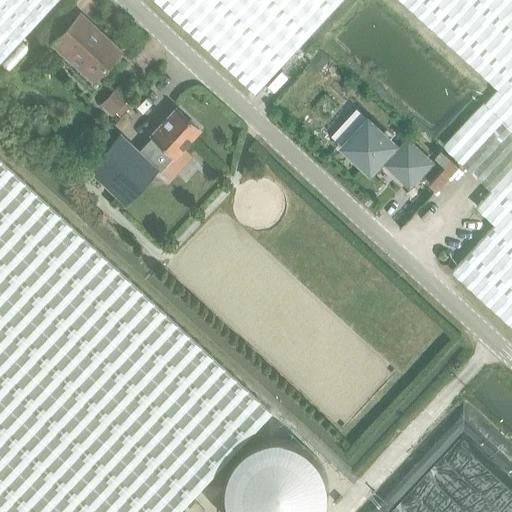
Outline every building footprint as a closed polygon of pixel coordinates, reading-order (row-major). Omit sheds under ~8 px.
[(0,0),(0,60),(55,0),(0,0)] [(156,0),(236,73),(252,88),(255,91),(339,0),(156,0)] [(511,0),(402,0),(496,87),(484,100),(511,125),(511,165),(491,187),(474,206),(493,222),(449,270),(511,327),(511,0)] [(91,80),(116,53),(99,37),(102,34),(79,13),(51,43),(91,80)] [(320,49),(308,62),(318,70),(329,58),(320,49)] [(99,103),(115,119),(130,104),(113,88),(99,103)] [(444,144),(491,187),(511,165),(511,125),(484,100),(444,144)] [(172,155),(197,129),(174,108),(150,134),(152,136),(139,150),(119,132),(85,168),(123,203),(157,168),(154,166),(168,151),(172,155)] [(410,182),(429,161),(408,142),(400,151),(393,145),(394,143),(369,119),(345,145),(371,168),(387,151),(394,158),(389,163),(410,182)] [(0,511),(172,511),(270,407),(0,155),(0,511)]
